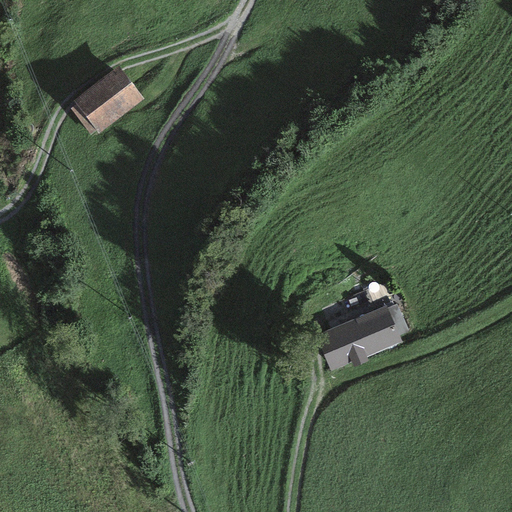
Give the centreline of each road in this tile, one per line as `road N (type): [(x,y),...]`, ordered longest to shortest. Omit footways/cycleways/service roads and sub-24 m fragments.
road 1 (track): [(250,0),(243,28),(162,142),(148,181),(150,283),(196,511)]
road 2 (track): [(296,511),(300,464),(331,380),(511,301)]
road 3 (track): [(0,210),(25,198),(70,95),(96,72),(180,34),(243,28)]
